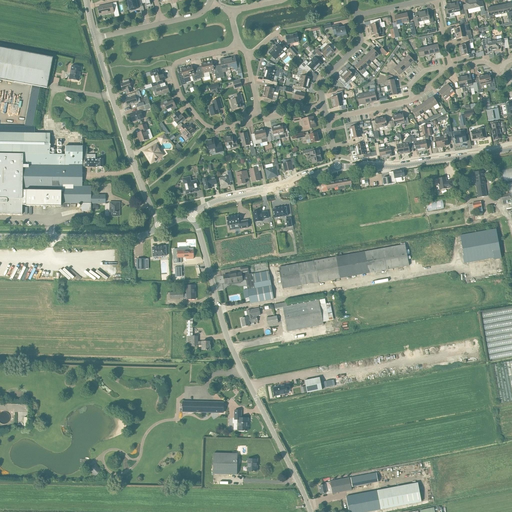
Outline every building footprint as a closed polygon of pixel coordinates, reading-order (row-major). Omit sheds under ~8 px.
[(127,0),(130,10),(131,10),(131,11),(135,10),(134,9),(138,9),(136,2),(141,1),(140,0),(127,0)] [(465,0),(466,5),(463,5),(466,19),(470,18),(468,9),(474,8),(471,0),(465,0)] [(471,0),(474,8),(480,7),(482,16),(485,15),(486,19),(485,12),(483,1),(479,2),(478,0),(471,0)] [(464,14),(462,7),(459,8),(458,2),(452,3),(454,13),(459,11),(460,15),(464,14)] [(99,15),(117,12),(116,3),(98,7),(99,15)] [(446,18),(449,17),(450,17),(455,16),(454,13),(452,3),(446,4),(448,10),(445,11),(446,18)] [(499,5),(493,6),(495,15),(495,17),(501,16),(501,14),(499,5)] [(485,12),(486,19),(489,18),(489,16),(495,15),(493,6),(487,8),(488,11),(485,12)] [(421,11),(424,21),(429,20),(430,23),(433,22),(432,15),(429,16),(427,10),(421,11)] [(424,21),(421,11),(415,12),(417,19),(414,19),(415,26),(419,25),(418,22),(424,21)] [(403,23),(401,14),(395,16),(397,27),(393,28),(393,29),(395,38),(396,41),(400,40),(398,29),(399,29),(400,28),(399,24),(403,23)] [(382,27),(380,18),(374,20),(375,23),(369,25),(370,30),(382,27)] [(459,27),(454,28),(455,33),(464,31),(469,30),(467,25),(466,26),(465,25),(465,22),(459,23),(459,27)] [(338,24),(332,26),(333,30),(336,29),(337,36),(346,34),(344,27),(339,28),(338,24)] [(382,28),(382,27),(370,30),(371,35),(374,34),(375,38),(384,36),(383,33),(384,31),(383,27),(382,28)] [(463,41),(464,40),(472,39),(471,36),(468,37),(468,36),(466,36),(464,31),(455,33),(456,39),(462,37),(463,41)] [(297,33),(286,36),(288,44),(299,41),(297,33)] [(497,41),(497,39),(496,39),(496,36),(493,37),(494,40),(491,41),(493,51),(499,49),(498,46),(499,45),(499,46),(503,45),(502,39),(497,41)] [(493,51),(491,41),(488,41),(487,38),(482,39),(483,46),(486,45),(488,52),(493,51)] [(505,48),(509,48),(509,50),(511,48),(511,39),(508,41),(507,38),(503,39),(505,48)] [(472,39),(464,40),(465,44),(459,45),(460,51),(470,48),(469,43),(473,43),(472,39)] [(334,51),(330,47),(333,44),(328,40),(322,46),(330,55),(334,51)] [(288,49),(282,43),(280,46),(278,44),(275,46),(275,45),(273,47),(273,48),(268,52),(273,56),(271,60),(277,64),(280,58),(279,56),(288,49)] [(292,46),(288,50),(295,57),(298,54),(292,46)] [(314,51),(320,57),(322,54),(326,58),(330,55),(322,46),(321,46),(323,48),(321,49),(319,48),(317,47),(314,51)] [(384,46),(379,51),(384,56),(389,51),(384,46)] [(0,47),(0,79),(32,85),(24,126),(32,126),(39,87),(46,88),(52,58),(0,47)] [(369,52),(375,58),(379,54),(373,48),(369,52)] [(470,48),(460,51),(461,56),(467,55),(468,58),(474,57),(473,53),(475,53),(474,50),(470,51),(470,48)] [(320,57),(314,51),(311,53),(312,54),(310,55),(313,58),(310,60),(317,68),(322,63),(317,59),(320,57)] [(375,58),(369,52),(366,55),(371,61),(375,58)] [(371,61),(366,55),(362,59),(368,65),(371,61)] [(404,58),(410,65),(414,61),(408,55),(404,58)] [(239,61),(236,61),(235,56),(231,57),(232,58),(228,59),(230,67),(233,66),(234,69),(237,68),(238,74),(242,73),(239,61)] [(219,70),(221,77),(224,77),(223,71),(230,70),(230,67),(228,59),(224,59),(224,58),(220,59),(222,70),(219,70)] [(404,58),(401,62),(406,68),(410,65),(404,58)] [(368,65),(362,59),(358,62),(364,68),(368,65)] [(309,67),(313,72),(317,68),(310,60),(308,62),(306,60),(299,66),(299,68),(305,71),(309,67)] [(221,77),(219,70),(219,69),(214,70),(212,61),(207,62),(209,71),(211,71),(212,73),(214,72),(216,79),(221,77)] [(198,72),(200,78),(203,77),(204,78),(210,76),(209,71),(207,62),(201,63),(203,69),(201,70),(201,71),(198,72)] [(354,66),(362,74),(366,71),(364,69),(364,68),(358,62),(354,66)] [(401,62),(397,65),(403,71),(406,68),(401,62)] [(287,72),(273,64),(272,69),(266,68),(265,68),(263,73),(265,73),(277,77),(279,72),(287,74),(287,72)] [(79,81),(80,75),(79,74),(79,72),(80,72),(81,67),(71,65),(69,79),(79,81)] [(200,78),(198,72),(196,73),(195,70),(193,71),(192,65),(186,67),(189,76),(191,75),(193,81),(198,79),(197,79),(200,78)] [(403,71),(397,65),(393,69),(399,75),(403,71)] [(182,76),(179,77),(181,85),(186,83),(191,81),(189,76),(186,67),(181,69),(182,72),(181,72),(182,76)] [(310,77),(304,75),(305,71),(299,68),(297,77),(300,77),(299,81),(309,83),(310,77)] [(343,72),(350,79),(354,76),(355,77),(358,75),(354,70),(351,73),(347,68),(343,72)] [(163,72),(159,73),(158,69),(150,72),(153,83),(151,84),(152,86),(159,84),(158,81),(165,79),(163,72)] [(345,87),(348,84),(352,81),(350,79),(343,72),(339,76),(344,80),(341,82),(345,87)] [(263,79),(269,80),(268,83),(280,86),(277,85),(277,82),(276,82),(277,79),(273,79),(274,76),(277,77),(265,73),(263,79)] [(484,75),(486,84),(489,84),(490,87),(495,86),(494,79),(491,80),(489,74),(484,75)] [(478,90),(478,91),(478,94),(479,93),(477,83),(476,83),(476,82),(472,83),(470,75),(464,76),(466,86),(470,86),(470,89),(473,88),(474,91),(478,90)] [(478,76),(480,82),(477,83),(479,93),(483,93),(482,89),(484,88),(483,85),(486,84),(484,75),(478,76)] [(458,77),(460,88),(460,89),(455,90),(457,98),(462,97),(461,93),(463,93),(462,87),(466,86),(464,76),(458,77)] [(233,81),(235,88),(242,86),(240,79),(233,81)] [(127,93),(132,91),(129,81),(121,84),(122,90),(125,89),(127,93)] [(306,88),(308,89),(309,83),(299,81),(298,84),(295,83),(294,86),(293,85),(292,88),(305,91),(306,88)] [(271,88),(265,86),(264,92),(273,94),(274,91),(277,92),(278,90),(279,90),(280,86),(268,83),(268,84),(272,85),(271,88)] [(153,91),(156,90),(158,95),(169,91),(167,85),(161,87),(160,84),(152,86),(153,91)] [(220,89),(218,84),(209,86),(208,86),(208,89),(209,88),(210,91),(216,90),(217,93),(221,92),(220,89)] [(447,84),(443,88),(449,95),(454,91),(447,84)] [(443,88),(438,92),(445,99),(449,95),(443,88)] [(303,101),(305,94),(301,93),(301,91),(294,89),(293,92),(295,93),(294,98),(303,101)] [(131,97),(125,99),(127,105),(137,102),(140,101),(139,96),(141,96),(139,91),(130,93),(131,97)] [(344,100),(342,91),(336,92),(337,96),(331,97),(332,102),(344,100)] [(369,92),(371,102),(377,101),(375,91),(369,92)] [(262,97),(268,99),(267,102),(275,104),(276,100),(275,100),(276,98),(273,97),(273,94),(264,92),(262,97)] [(237,107),(237,108),(241,107),(240,103),(243,102),(240,93),(233,95),(234,99),(230,100),(230,101),(229,101),(230,104),(231,104),(232,108),(237,107)] [(365,103),(363,93),(357,95),(359,105),(365,103)] [(433,106),(436,109),(439,107),(437,104),(438,104),(433,97),(429,99),(433,106)] [(208,107),(210,116),(218,113),(217,109),(222,108),(219,99),(212,101),(213,105),(208,107)] [(429,99),(424,102),(429,109),(433,106),(429,99)] [(159,110),(163,108),(166,107),(167,109),(171,108),(172,110),(176,107),(173,100),(167,103),(166,100),(157,104),(159,110)] [(344,100),(332,102),(333,108),(339,106),(340,110),(346,109),(345,105),(343,105),(342,101),(344,100)] [(424,102),(420,105),(425,112),(429,109),(424,102)] [(505,105),(502,106),(503,112),(506,112),(507,114),(511,113),(511,102),(505,104),(505,105)] [(149,103),(144,105),(137,107),(138,110),(130,113),(133,121),(143,118),(140,111),(145,110),(151,108),(149,103)] [(420,115),(425,112),(420,105),(416,108),(420,115)] [(497,105),(486,107),(489,122),(500,119),(497,105)] [(420,115),(416,108),(411,111),(416,118),(420,115)] [(438,114),(439,116),(447,113),(443,108),(440,110),(441,113),(438,114)] [(473,110),(464,111),(465,118),(474,116),(473,110)] [(185,119),(181,114),(180,115),(176,112),(172,116),(175,119),(174,120),(178,125),(185,119)] [(404,118),(402,112),(397,113),(399,123),(400,125),(408,123),(407,117),(404,118)] [(390,121),(391,127),(395,126),(394,124),(399,123),(397,113),(392,114),(393,120),(390,121)] [(313,116),(302,119),(304,129),(316,127),(315,123),(314,123),(313,116)] [(391,127),(390,121),(386,122),(385,116),(380,117),(382,127),(383,130),(387,129),(387,128),(391,127)] [(382,127),(380,117),(374,118),(376,124),(372,125),(373,131),(373,132),(374,139),(379,138),(377,131),(380,130),(379,127),(382,127)] [(497,140),(498,139),(502,138),(499,122),(490,123),(494,140),(495,141),(497,140)] [(137,133),(140,142),(148,139),(145,130),(148,129),(146,123),(139,126),(141,131),(137,133)] [(178,129),(186,138),(195,130),(190,124),(186,128),(183,125),(178,129)] [(282,124),(277,125),(279,135),(280,139),(289,137),(287,130),(284,131),(283,127),(282,124)] [(350,133),(360,131),(360,127),(363,127),(362,124),(359,125),(349,127),(350,133)] [(441,136),(443,146),(448,145),(447,139),(449,138),(448,134),(451,133),(450,124),(445,125),(446,130),(443,131),(443,132),(443,136),(441,136)] [(0,214),(22,215),(22,205),(22,190),(58,190),(58,189),(63,189),(63,203),(81,203),(81,207),(80,207),(81,211),(90,211),(90,203),(105,203),(105,195),(91,195),(91,186),(82,186),(82,164),(82,159),(82,146),(65,146),(65,154),(64,154),(54,154),(54,149),(49,149),(49,133),(34,133),(34,127),(32,126),(24,126),(0,125),(0,214)] [(272,133),(269,134),(271,140),(274,140),(273,136),(279,135),(277,125),(271,127),(272,133)] [(265,128),(259,129),(261,139),(262,142),(265,142),(268,141),(271,140),(269,134),(266,134),(265,128)] [(471,131),(473,139),(479,138),(479,139),(487,138),(485,128),(477,129),(477,130),(471,131)] [(255,138),(252,139),(253,144),(259,143),(262,142),(261,139),(259,129),(254,131),(255,138)] [(454,135),(456,143),(466,141),(464,130),(460,131),(461,134),(454,135)] [(360,131),(350,133),(352,139),(358,137),(358,141),(360,140),(367,138),(366,135),(365,135),(364,133),(361,134),(360,131)] [(243,146),(249,144),(246,132),(240,134),(243,146)] [(307,143),(311,142),(319,140),(317,133),(309,134),(309,135),(305,136),(306,139),(307,143)] [(154,158),(162,153),(158,145),(161,144),(168,140),(164,134),(157,138),(159,142),(149,148),(150,148),(144,152),(150,162),(155,160),(154,158)] [(230,145),(231,148),(237,146),(236,140),(233,141),(232,135),(224,137),(226,146),(230,145)] [(422,150),(420,140),(416,141),(416,138),(413,138),(413,136),(410,137),(412,145),(414,145),(416,151),(422,150)] [(412,145),(410,137),(407,137),(407,139),(405,140),(405,143),(402,143),(404,154),(410,152),(409,146),(412,145)] [(356,151),(366,148),(365,145),(368,144),(368,142),(369,141),(369,138),(367,138),(360,140),(361,143),(354,144),(356,151)] [(214,144),(213,139),(206,140),(207,147),(206,148),(207,151),(208,150),(215,148),(216,153),(223,151),(221,143),(214,144)] [(404,154),(402,143),(399,144),(398,141),(393,142),(394,149),(397,148),(398,155),(404,154)] [(394,149),(393,142),(387,143),(388,146),(384,147),(386,157),(392,156),(391,149),(394,149)] [(380,144),(378,145),(377,143),(375,143),(376,152),(379,151),(380,158),(386,157),(384,147),(381,147),(380,144)] [(319,153),(319,150),(314,151),(314,148),(302,151),(303,154),(311,153),(311,155),(312,159),(313,163),(321,161),(320,157),(321,157),(320,153),(319,153)] [(366,151),(366,148),(356,151),(357,156),(363,155),(364,158),(371,156),(370,150),(366,151)] [(293,158),(290,158),(285,159),(286,162),(283,163),(284,171),(293,169),(291,164),(294,163),(293,158)] [(82,159),(82,164),(84,164),(84,166),(97,167),(102,167),(102,159),(97,159),(84,159),(82,159)] [(259,167),(249,169),(252,181),(259,180),(258,171),(263,170),(262,163),(258,164),(259,167)] [(267,178),(277,176),(275,166),(265,169),(267,178)] [(511,167),(496,170),(498,182),(511,179),(511,167)] [(393,171),(389,172),(390,177),(383,178),(384,185),(395,183),(395,178),(405,176),(403,169),(393,171)] [(238,184),(245,183),(244,177),(248,176),(246,170),(236,173),(238,184)] [(225,186),(230,185),(229,178),(232,178),(230,171),(227,171),(228,176),(219,178),(220,183),(220,184),(221,187),(225,186)] [(472,177),(473,182),(476,182),(477,185),(479,196),(487,195),(485,184),(482,171),(474,172),(474,177),(472,177)] [(198,189),(196,180),(190,181),(189,176),(182,178),(186,193),(189,192),(189,193),(191,193),(190,192),(193,191),(193,189),(194,189),(194,190),(198,189)] [(211,184),(213,183),(213,184),(217,183),(215,176),(203,179),(205,189),(212,187),(211,184)] [(446,181),(446,178),(438,180),(439,189),(448,188),(453,187),(452,180),(446,181)] [(345,188),(345,185),(351,184),(350,179),(326,183),(327,189),(338,187),(338,190),(345,188)] [(507,200),(511,199),(511,207),(511,182),(507,183),(509,193),(501,194),(503,204),(508,203),(507,200)] [(22,190),(22,205),(25,205),(42,205),(61,205),(61,189),(61,190),(58,190),(22,190)] [(427,210),(444,209),(443,200),(426,202),(427,210)] [(472,204),(468,204),(471,216),(475,215),(474,213),(482,212),(480,201),(472,203),(472,204)] [(119,202),(109,202),(109,216),(119,216),(119,202)] [(287,215),(286,207),(272,209),(274,217),(287,215)] [(262,218),(268,217),(267,211),(263,212),(261,212),(261,210),(252,212),(254,222),(262,220),(262,218)] [(240,216),(234,218),(234,217),(225,219),(227,225),(235,224),(236,230),(248,228),(247,220),(241,221),(240,216)] [(464,263),(494,258),(494,259),(501,258),(496,229),(460,235),(464,256),(462,256),(464,263)] [(340,278),(409,266),(405,244),(336,257),(279,267),(283,289),(340,278)] [(166,246),(152,247),(153,256),(167,255),(166,246)] [(173,263),(177,263),(177,257),(181,257),(186,257),(186,259),(193,259),(193,257),(193,250),(193,248),(189,248),(189,247),(178,248),(178,249),(173,249),(173,251),(173,257),(173,263)] [(145,259),(137,259),(137,269),(145,269),(145,259)] [(249,274),(248,271),(249,271),(248,266),(240,267),(241,272),(238,273),(223,275),(224,279),(249,275),(249,274)] [(255,287),(247,288),(250,303),(274,299),(269,271),(253,274),(255,287)] [(246,280),(247,288),(255,287),(253,274),(252,274),(249,274),(249,275),(224,279),(225,284),(243,281),(246,280)] [(186,286),(187,294),(183,294),(183,292),(170,292),(170,298),(187,298),(187,299),(195,299),(195,285),(186,286)] [(325,299),(319,300),(287,306),(287,302),(274,304),(275,310),(283,308),(287,332),(324,325),(323,322),(333,320),(330,303),(326,304),(325,299)] [(489,359),(511,355),(511,307),(482,312),(489,359)] [(259,308),(247,311),(248,317),(241,319),(243,327),(250,325),(249,323),(257,321),(256,316),(260,315),(259,308)] [(277,316),(266,318),(268,325),(278,322),(277,316)] [(187,318),(186,346),(198,346),(202,346),(202,350),(210,350),(210,345),(209,345),(209,341),(198,341),(198,336),(193,336),(193,318),(187,318)] [(511,360),(491,365),(498,403),(511,400),(511,360)] [(320,377),(305,380),(307,393),(322,390),(320,377)] [(275,388),(276,395),(287,393),(286,389),(290,389),(289,384),(284,385),(284,386),(275,388)] [(183,401),(183,412),(224,413),(224,402),(183,401)] [(233,423),(238,423),(238,430),(247,431),(247,426),(247,423),(248,423),(248,418),(241,418),(241,410),(235,410),(234,418),(233,418),(233,423)] [(213,474),(237,475),(238,453),(214,453),(213,474)] [(256,463),(256,459),(248,459),(247,471),(257,471),(257,466),(256,466),(256,463)] [(95,476),(100,471),(94,466),(89,471),(95,476)] [(352,487),(378,482),(376,473),(350,478),(352,487)] [(352,490),(350,481),(349,478),(330,481),(330,482),(325,483),(325,484),(319,485),(321,493),(326,492),(326,489),(331,488),(332,494),(352,490)] [(348,511),(366,511),(381,509),(421,502),(418,482),(346,496),(348,511)]
